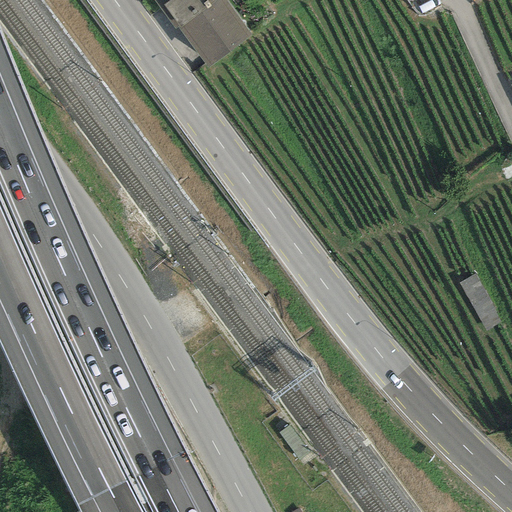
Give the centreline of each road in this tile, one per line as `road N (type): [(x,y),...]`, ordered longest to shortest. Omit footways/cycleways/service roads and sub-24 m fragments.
road 1 (primary): [(511,492),(398,378),(108,0)]
road 2 (tertiary): [(248,511),(104,249),(0,109)]
road 3 (motorway): [(183,511),(107,360),(0,111)]
road 4 (motorway): [(0,265),(115,511)]
